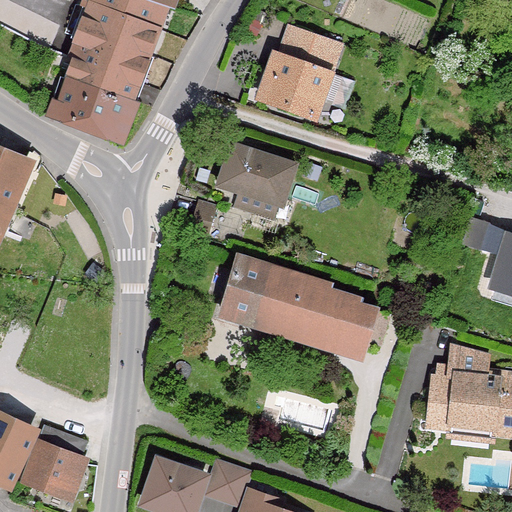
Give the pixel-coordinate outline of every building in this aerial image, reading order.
[(83,42),(146,63),(165,13),(126,0),(90,0),(86,11),(92,13),(83,42)] [(126,0),(165,13),(170,0),(126,0)] [(289,26),(279,53),(330,71),(340,44),(289,26)] [(77,64),(71,83),(131,102),(136,90),(146,63),(83,42),(78,58),(73,57),(71,63),(77,64)] [(279,53),(263,97),(315,115),(320,100),(330,71),(279,53)] [(355,80),(330,71),(320,100),(346,109),(355,80)] [(55,101),(48,119),(97,138),(123,147),(139,106),(131,102),(71,83),(63,106),(57,103),(57,101),(55,101)] [(229,146),(219,180),(236,186),(231,206),(271,219),(288,164),(229,146)] [(0,216),(25,161),(0,149),(0,216)] [(197,215),(192,233),(219,241),(230,207),(202,199),(197,215)] [(503,229),(476,221),(469,246),(496,254),(503,229)] [(511,237),(510,237),(496,286),(511,290),(511,237)] [(242,256),(225,311),(260,323),(263,314),(341,339),(352,299),(274,275),(275,267),(242,256)] [(352,299),(341,339),(352,343),(365,346),(366,345),(377,306),(352,299)] [(377,306),(366,345),(379,349),(390,310),(377,306)] [(430,377),(427,428),(447,429),(446,438),(493,443),(495,434),(511,436),(511,374),(485,372),(487,356),(451,347),(448,367),(438,367),(438,378),(430,377)] [(34,440),(0,423),(0,484),(11,489),(34,440)] [(68,501),(88,445),(44,427),(32,459),(23,485),(68,501)] [(193,511),(205,480),(157,464),(143,507),(157,511),(193,511)] [(218,466),(208,494),(237,504),(246,475),(218,466)] [(250,496),(245,511),(277,511),(279,507),(274,505),(266,508),(259,506),(257,497),(250,496)]
